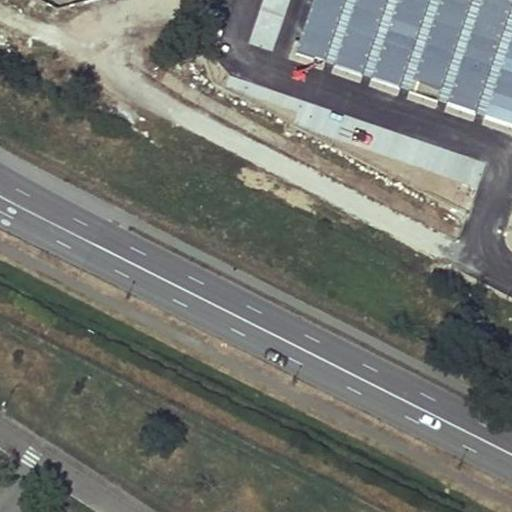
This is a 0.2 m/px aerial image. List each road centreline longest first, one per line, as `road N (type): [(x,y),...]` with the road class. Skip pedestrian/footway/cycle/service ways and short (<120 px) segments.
road 1 (primary): [(511,438),(0,180)]
road 2 (primary): [(0,213),(511,470)]
